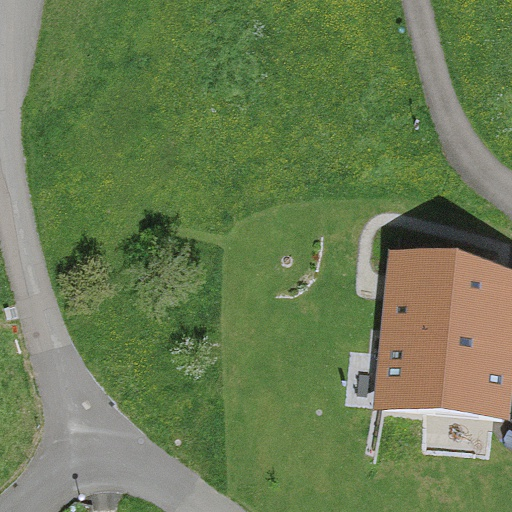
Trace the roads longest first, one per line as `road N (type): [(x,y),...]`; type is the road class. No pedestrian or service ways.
road 1 (residential): [(92,434),(40,322),(13,206),(2,127),(10,0)]
road 2 (residential): [(414,0),(456,139),(511,193)]
road 3 (residential): [(185,511),(92,434)]
